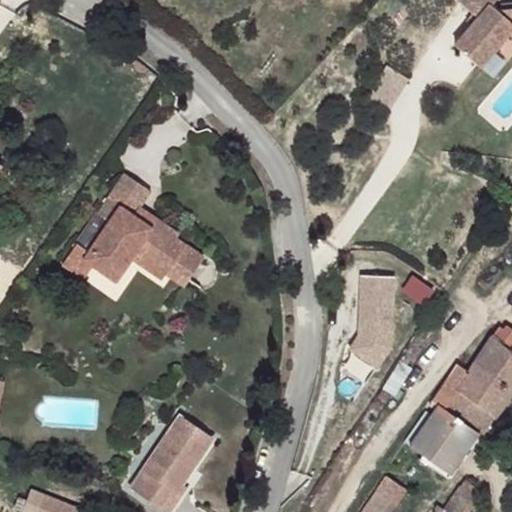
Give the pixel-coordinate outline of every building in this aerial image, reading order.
[(470,0),(470,1),(483,12),(461,42),(486,61),(511,29),(511,13),(508,10),(501,5),(505,0),(470,0)] [(387,109),(408,78),(387,64),(366,94),(387,109)] [(119,194),(105,217),(130,234),(134,229),(144,210),(119,194)] [(130,234),(105,217),(94,233),(106,240),(86,270),(78,280),(87,285),(111,302),(124,279),(155,301),(159,296),(164,287),(183,301),(197,277),(170,260),(173,256),(151,240),(147,247),(130,234)] [(134,229),(130,234),(147,247),(151,240),(134,229)] [(78,280),(86,270),(72,261),(59,282),(80,297),(87,285),(78,280)] [(399,279),(366,277),(364,317),(369,318),(368,326),(363,336),(353,354),(380,372),(395,350),(399,279)] [(164,287),(159,296),(178,309),(183,301),(164,287)] [(511,349),(491,335),(475,359),(511,384),(511,349)] [(453,359),(428,397),(435,401),(448,380),(456,385),(468,369),(453,359)] [(511,395),(511,384),(475,359),(468,369),(456,385),(448,380),(435,401),(480,430),(486,435),(511,395)] [(480,430),(435,401),(407,442),(425,454),(452,473),(480,430)] [(167,510),(216,434),(176,409),(127,485),(167,510)] [(382,511),(425,454),(407,442),(359,511),(382,511)] [(464,511),(480,488),(467,478),(444,511),(464,511)] [(78,511),(79,511),(47,498),(41,511),(78,511)]
